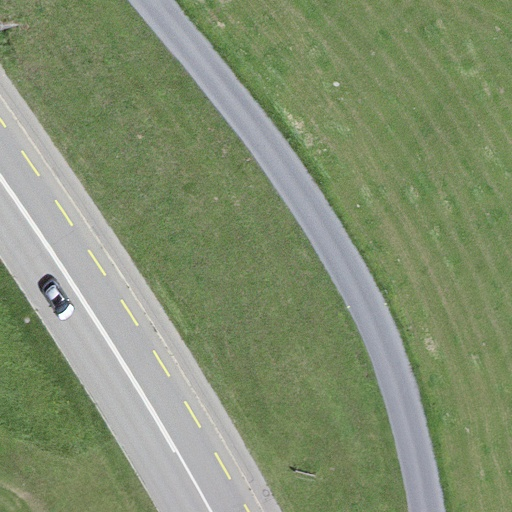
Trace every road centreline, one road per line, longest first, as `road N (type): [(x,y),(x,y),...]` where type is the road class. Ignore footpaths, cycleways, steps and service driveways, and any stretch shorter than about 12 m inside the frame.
road 1 (tertiary): [(431,511),(396,360),(324,224),(244,109),(149,0)]
road 2 (primary): [(0,175),(176,441),(213,511)]
